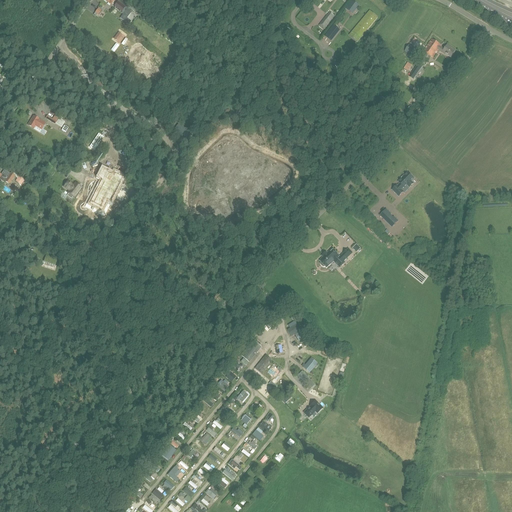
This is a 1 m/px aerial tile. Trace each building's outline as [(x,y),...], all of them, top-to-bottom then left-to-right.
[(120,0),(119,0),(118,2),(114,7),(123,14),(120,18),(129,25),(131,22),(127,19),(131,13),(127,9),(129,7),(120,0)] [(357,6),(351,1),(345,9),(351,14),(357,6)] [(353,32),(360,38),(362,35),(376,19),(377,18),(370,12),(367,14),(356,28),(353,32)] [(330,13),(324,21),(328,24),(334,16),(330,13)] [(149,22),(155,26),(159,30),(163,25),(153,17),(149,22)] [(328,31),(335,37),(340,31),(333,26),(328,31)] [(115,40),(120,44),(125,37),(120,33),(115,40)] [(451,57),(455,51),(447,45),(444,49),(440,47),(441,46),(431,39),(423,51),(432,58),(438,50),(442,53),(443,52),(451,57)] [(413,57),(418,50),(409,44),(405,51),(413,57)] [(403,69),(408,71),(412,65),(407,63),(403,69)] [(57,121),(47,115),(46,118),(56,124),(57,121)] [(40,132),(41,129),(45,123),(34,116),(29,125),(34,128),(40,132)] [(175,132),(187,141),(191,135),(179,126),(175,132)] [(107,170),(102,168),(97,176),(102,179),(98,187),(100,189),(93,202),(101,206),(104,199),(111,202),(120,183),(123,184),(127,177),(114,171),(113,173),(111,172),(111,173),(107,171),(107,170)] [(0,179),(4,182),(5,181),(9,184),(15,175),(11,173),(10,174),(5,170),(1,175),(0,174),(0,179)] [(414,179),(408,173),(398,182),(400,184),(397,186),(392,190),(399,197),(403,192),(401,190),(404,187),(405,188),(407,185),(409,188),(413,184),(411,181),(414,179)] [(16,179),(10,188),(14,190),(20,181),(16,179)] [(25,191),(29,186),(24,181),(20,186),(25,191)] [(73,196),(74,197),(82,187),(75,182),(73,185),(68,181),(64,187),(69,191),(68,192),(69,193),(67,196),(71,199),(73,196)] [(81,193),(76,197),(75,196),(71,200),(75,203),(83,196),(81,193)] [(390,215),(391,214),(386,209),(380,215),(392,228),(398,221),(394,217),(393,217),(390,215)] [(334,260),(338,265),(340,267),(344,263),(343,261),(347,257),(351,254),(348,250),(344,254),(340,258),(338,256),(333,251),(331,253),(330,252),(327,254),(327,253),(323,256),(324,257),(320,261),(321,262),(321,263),(321,264),(321,265),(322,266),(323,266),(324,266),(325,266),(326,266),(327,267),(330,263),(334,260)] [(57,262),(58,258),(46,254),(45,258),(44,262),(55,266),(56,262),(57,262)] [(290,329),(288,330),(291,336),(294,335),(296,333),(297,334),(295,335),(299,341),(306,336),(302,331),(301,332),(297,324),(290,329)] [(254,340),(241,356),(248,362),(261,347),(254,340)] [(265,356),(255,368),(261,373),(271,361),(265,356)] [(238,360),(236,363),(243,369),(245,367),(238,360)] [(325,365),(315,362),(311,375),(320,378),(325,365)] [(341,372),(336,387),(339,388),(344,373),(341,372)] [(243,391),(239,400),(245,403),(249,394),(243,391)] [(317,413),(322,408),(315,401),(310,406),(311,406),(304,413),(309,417),(315,411),(317,413)] [(234,429),(239,433),(243,427),(239,424),(234,429)] [(216,437),(218,435),(211,428),(208,431),(216,437)] [(179,431),(177,433),(184,440),(186,438),(179,431)] [(283,431),(280,435),(284,439),(288,435),(283,431)] [(207,445),(213,438),(207,434),(202,441),(207,445)] [(195,443),(193,446),(199,452),(201,449),(195,443)] [(216,448),(213,450),(223,458),(225,455),(216,448)] [(242,451),(251,457),(252,454),(243,449),(242,451)] [(265,463),(270,457),(267,455),(262,461),(265,463)] [(160,473),(162,469),(153,465),(151,468),(160,473)] [(229,468),(226,475),(234,478),(236,471),(229,468)] [(178,482),(180,479),(172,472),(170,475),(178,482)] [(144,476),(152,483),(155,479),(146,473),(144,476)] [(221,477),(218,480),(224,486),(228,482),(221,477)] [(196,489),(199,487),(191,480),(189,483),(196,489)] [(156,489),(153,493),(161,500),(165,496),(156,489)] [(134,501),(136,496),(129,493),(127,498),(134,501)] [(184,507),(186,504),(179,498),(177,500),(184,507)] [(208,507),(211,504),(204,498),(202,500),(208,507)]
